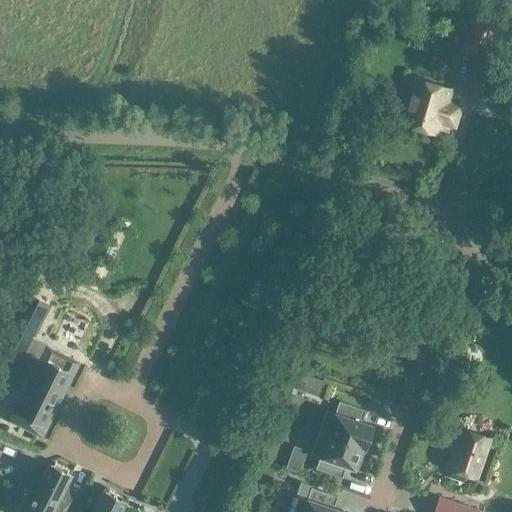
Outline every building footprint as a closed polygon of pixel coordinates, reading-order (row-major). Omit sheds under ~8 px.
[(486,58),(497,20),(474,13),(463,51),(486,58)] [(415,80),(402,124),(436,134),(440,122),(453,125),(458,108),(445,104),(449,90),(415,80)] [(63,310),(57,330),(79,336),(84,316),(63,310)] [(37,435),(74,361),(46,347),(39,360),(45,363),(21,411),(15,408),(9,421),(37,435)] [(326,410),(318,432),(364,448),(371,425),(361,422),(365,411),(339,402),(335,413),(326,410)] [(376,420),(393,420),(394,406),(376,405),(376,420)] [(478,479),(492,438),(462,429),(448,469),(478,479)] [(364,448),(318,432),(310,455),(320,458),(316,469),(342,478),(346,467),(355,470),(363,448),(364,448)] [(300,472),(304,461),(291,457),(287,467),(300,472)] [(69,470),(55,463),(53,467),(48,465),(43,475),(31,469),(11,511),(12,511),(67,511),(68,511),(66,511),(75,493),(65,488),(71,476),(67,474),(69,470)] [(292,511),(343,511),(333,508),(337,497),(311,488),(307,500),(298,496),(292,511)] [(120,511),(125,503),(121,501),(123,497),(109,490),(107,494),(103,492),(92,511),(120,511)] [(476,511),(477,511),(440,498),(434,511),(476,511)]
